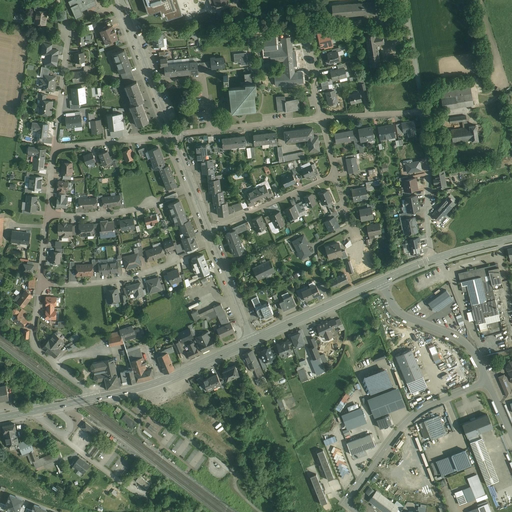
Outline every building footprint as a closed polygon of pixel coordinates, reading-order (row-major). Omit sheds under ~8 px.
[(71,0),(68,1),(76,18),(82,16),(82,15),(83,15),(83,14),(83,13),(82,11),(87,9),(84,3),(82,0),(71,0)] [(82,0),(84,3),(87,9),(96,5),(93,0),(82,0)] [(145,0),(149,11),(160,7),(163,14),(167,13),(168,17),(182,12),(178,0),(145,0)] [(375,2),(332,5),(333,16),(362,14),(366,35),(365,36),(370,66),(381,64),(377,45),(384,44),(383,34),(376,35),(375,34),(372,13),(375,13),(375,2)] [(43,3),(35,3),(34,9),(37,9),(37,10),(42,11),(43,3)] [(42,11),(37,11),(35,23),(45,25),(47,12),(42,11)] [(114,29),(112,26),(109,27),(107,28),(106,26),(103,28),(104,30),(101,31),(106,43),(109,42),(110,44),(113,42),(112,41),(114,40),(118,38),(115,32),(116,32),(116,31),(116,30),(115,29),(114,29)] [(163,34),(158,34),(158,35),(153,35),(154,46),(161,46),(164,45),(163,34)] [(92,35),(77,35),(77,45),(85,45),(85,41),(92,41),(92,35)] [(324,36),(319,37),(321,46),(326,45),(327,48),(332,46),(329,35),(324,36)] [(292,47),(282,48),(282,50),(276,51),(276,49),(270,50),(271,62),(284,61),(285,74),(274,75),(275,85),(299,83),(298,72),(294,73),(292,51),(293,51),(292,47)] [(51,49),(42,48),(42,55),(46,55),(45,64),(57,66),(59,50),(51,49)] [(125,50),(112,55),(119,73),(120,73),(130,69),(132,68),(125,50)] [(83,52),(74,53),(75,63),(81,62),(84,62),(84,58),(83,53),(83,52)] [(242,64),(248,64),(247,52),(235,53),(236,62),(242,62),(242,64)] [(333,53),(327,54),(330,64),(340,61),(337,52),(333,53)] [(160,65),(164,65),(167,65),(167,60),(166,60),(165,55),(159,55),(160,65)] [(223,57),(215,58),(215,57),(211,57),(211,61),(212,68),(215,68),(224,67),(225,67),(224,57),(223,57)] [(189,62),(182,63),(183,73),(190,72),(190,63),(189,62)] [(197,62),(190,63),(190,72),(198,71),(197,66),(197,63),(197,62)] [(182,63),(175,64),(176,73),(183,73),(182,63)] [(176,73),(175,64),(167,65),(164,65),(165,74),(176,73)] [(50,69),(42,67),(40,77),(44,77),(44,75),(49,76),(50,69)] [(338,70),(331,72),(333,80),(346,77),(344,68),(338,70)] [(130,69),(120,73),(123,79),(133,75),(130,69)] [(84,71),(72,72),(73,82),(86,81),(85,72),(85,71),(84,71)] [(49,76),(44,75),(44,77),(43,80),(42,79),(41,85),(43,86),(42,90),(54,91),(56,77),(49,76)] [(133,75),(123,79),(125,86),(135,82),(133,75)] [(135,82),(125,86),(133,105),(141,102),(144,101),(137,81),(135,82)] [(241,87),(228,88),(230,102),(227,102),(228,108),(231,108),(231,113),(237,112),(237,115),(243,115),(243,112),(256,110),(254,93),(257,93),(256,83),(252,83),(246,84),(245,82),(241,83),(241,87)] [(470,84),(440,89),(441,98),(455,96),(467,94),(471,93),(470,84)] [(84,88),(73,89),(74,102),(85,101),(84,88)] [(335,90),(326,92),(329,104),(337,102),(335,90)] [(360,93),(349,96),(351,103),(362,101),(360,93)] [(467,94),(455,96),(457,107),(469,105),(467,94)] [(298,99),(285,100),(285,96),(277,96),(278,111),(286,111),(299,109),(298,99)] [(455,96),(441,98),(443,109),(457,107),(455,96)] [(46,100),(41,99),(41,100),(40,103),(38,104),(38,106),(39,107),(38,113),(51,115),(52,101),(46,100)] [(141,102),(133,105),(130,106),(138,126),(149,121),(141,102)] [(122,113),(108,115),(109,125),(112,125),(112,129),(124,127),(123,127),(123,121),(124,120),(123,120),(122,118),(123,118),(123,117),(122,117),(122,113)] [(81,116),(66,118),(67,127),(82,126),(81,116)] [(101,120),(91,121),(92,121),(93,128),(92,128),(92,134),(102,132),(101,120)] [(414,121),(402,123),(404,132),(409,131),(410,135),(412,135),(413,135),(415,134),(415,131),(415,130),(414,121)] [(48,124),(38,123),(33,123),(32,129),(37,130),(37,135),(34,135),(34,136),(38,136),(45,137),(47,137),(47,132),(48,130),(48,129),(48,125),(48,124)] [(393,125),(378,127),(380,139),(395,136),(393,125)] [(463,127),(451,129),(453,142),(472,140),(472,141),(478,140),(476,125),(469,125),(470,127),(468,127),(466,127),(463,127)] [(372,127),(358,129),(361,141),(374,139),(372,127)] [(313,136),(313,128),(284,131),(285,142),(308,139),(309,151),(319,150),(318,136),(313,136)] [(352,130),(335,134),(336,143),(354,140),(353,135),(352,130)] [(276,132),(268,133),(269,143),(270,143),(277,142),(276,132),(275,132),(276,132)] [(268,133),(261,134),(262,144),(269,143),(268,133)] [(261,134),(254,135),(254,134),(253,134),(254,145),(255,145),(255,144),(262,144),(261,134)] [(244,136),(237,137),(238,146),(245,145),(245,146),(246,146),(245,135),(244,136)] [(229,137),(222,138),(223,148),(231,147),(229,137)] [(237,137),(230,137),(229,137),(231,147),(238,146),(237,137)] [(206,145),(196,146),(197,152),(198,152),(199,155),(197,155),(198,160),(201,159),(208,158),(206,145)] [(45,149),(36,148),(34,148),(34,147),(29,146),(28,153),(32,154),(33,153),(37,153),(36,154),(35,154),(34,162),(43,163),(44,163),(44,158),(45,149)] [(158,147),(148,151),(151,157),(156,170),(160,168),(165,166),(164,161),(163,158),(158,147)] [(127,149),(126,150),(123,152),(127,161),(133,158),(130,149),(129,148),(127,149)] [(144,148),(138,150),(140,156),(146,154),(146,152),(144,148)] [(108,151),(99,154),(103,164),(111,161),(112,161),(110,156),(108,151)] [(304,151),(283,156),(284,161),(305,157),(304,151)] [(92,153),(84,156),(87,164),(95,161),(92,153)] [(352,158),(346,159),(349,173),(358,171),(355,157),(352,158)] [(208,158),(201,159),(203,173),(208,173),(208,176),(214,175),(212,158),(208,158)] [(406,163),(408,172),(422,170),(420,161),(406,163)] [(72,163),(63,162),(62,174),(63,174),(71,175),(72,163)] [(165,166),(160,168),(168,189),(174,187),(177,185),(169,164),(165,166)] [(311,165),(302,169),(302,168),(302,169),(305,178),(306,177),(311,175),(312,178),(312,177),(315,176),(316,176),(313,170),(311,165)] [(468,166),(448,169),(450,175),(469,172),(468,166)] [(443,170),(435,172),(437,188),(446,186),(443,170)] [(292,174),(281,178),(285,187),(296,182),(292,174)] [(219,179),(209,180),(209,183),(210,182),(211,192),(210,192),(213,192),(220,191),(219,179)] [(68,183),(58,182),(57,183),(57,185),(58,186),(57,189),(58,189),(65,190),(67,190),(68,183)] [(265,185),(256,189),(261,198),(260,197),(266,194),(268,197),(273,195),(271,189),(268,190),(265,184),(265,185)] [(366,187),(352,190),(354,201),(368,198),(366,187)] [(256,189),(248,193),(247,193),(249,197),(249,198),(249,197),(250,198),(247,200),(249,206),(250,206),(249,205),(255,203),(253,200),(260,197),(260,199),(261,198),(256,189)] [(328,190),(319,194),(320,194),(322,199),(321,200),(323,204),(332,200),(328,191),(328,190)] [(220,191),(213,192),(215,204),(218,203),(223,203),(222,191),(220,191)] [(176,192),(165,197),(166,202),(178,197),(176,192)] [(312,193),(303,197),(304,198),(304,197),(306,202),(307,205),(308,207),(317,203),(316,203),(312,194),(312,193)] [(37,196),(27,195),(26,209),(26,210),(30,210),(36,211),(36,204),(37,204),(37,200),(37,196)] [(119,195),(111,197),(112,206),(116,206),(117,205),(121,204),(120,199),(120,195),(119,195)] [(417,195),(405,197),(406,206),(418,204),(417,195)] [(57,199),(56,207),(59,207),(67,208),(68,197),(65,197),(63,197),(63,199),(57,199)] [(103,198),(102,198),(103,202),(104,206),(108,206),(109,207),(112,206),(111,197),(103,198)] [(448,197),(440,205),(448,212),(455,203),(453,201),(448,197)] [(96,198),(88,199),(88,208),(91,208),(92,207),(97,207),(96,202),(96,198)] [(79,199),(79,203),(79,208),(84,208),(85,209),(88,208),(88,199),(79,199)] [(179,200),(169,204),(173,214),(183,210),(179,200)] [(223,203),(218,203),(219,216),(228,214),(227,207),(226,202),(223,203)] [(240,203),(232,205),(235,212),(243,209),(240,203)] [(334,204),(328,207),(331,213),(337,211),(334,204)] [(418,204),(406,206),(408,212),(411,212),(419,210),(418,204)] [(294,205),(285,209),(285,210),(285,209),(286,212),(287,215),(288,215),(290,219),(289,220),(299,216),(299,215),(298,216),(294,206),(294,205)] [(448,212),(440,205),(432,215),(439,221),(448,212)] [(367,208),(360,210),(362,220),(373,218),(372,218),(372,214),(371,208),(367,208)] [(183,210),(173,214),(177,225),(180,223),(187,220),(183,210)] [(280,212),(271,216),(273,221),(273,222),(275,228),(285,224),(285,223),(284,224),(279,212),(280,212)] [(157,214),(152,215),(148,216),(149,216),(144,217),(146,225),(150,224),(151,225),(155,224),(154,223),(159,222),(157,214)] [(261,216),(252,220),(253,220),(256,227),(255,228),(257,232),(266,228),(266,227),(265,228),(261,216)] [(333,217),(326,221),(331,230),(330,230),(330,231),(339,226),(334,217),(333,217)] [(407,218),(402,219),(403,219),(405,234),(418,231),(415,217),(407,218)] [(133,218),(120,221),(121,230),(128,229),(135,228),(133,218)] [(195,233),(190,219),(187,220),(180,223),(184,233),(186,237),(193,234),(195,233)] [(108,221),(101,221),(101,223),(102,230),(100,231),(101,237),(102,237),(101,235),(109,234),(109,236),(115,236),(115,235),(115,229),(114,222),(108,222),(108,221)] [(63,223),(63,225),(58,225),(58,230),(59,230),(59,234),(62,234),(62,236),(68,236),(68,234),(72,234),(72,225),(66,225),(66,223),(63,223)] [(245,223),(234,228),(235,230),(236,230),(237,234),(247,229),(245,224),(245,223)] [(379,223),(367,225),(369,236),(375,235),(381,233),(379,223)] [(235,230),(226,233),(234,255),(244,251),(237,234),(236,230),(235,230)] [(21,232),(12,231),(11,242),(20,243),(21,232)] [(30,233),(21,232),(20,243),(29,244),(30,233)] [(193,234),(186,237),(184,233),(180,234),(183,242),(188,253),(199,249),(195,238),(193,234)] [(304,236),(293,241),(302,258),(308,255),(311,254),(307,246),(306,247),(305,245),(307,243),(304,236)] [(419,237),(408,240),(409,242),(406,243),(407,247),(420,245),(419,237)] [(173,241),(164,244),(166,250),(175,246),(175,245),(174,243),(173,241)] [(177,245),(175,245),(175,246),(178,253),(179,252),(181,256),(188,253),(183,242),(177,245)] [(281,243),(273,247),(279,258),(287,254),(281,243)] [(339,243),(326,247),(329,258),(342,254),(341,251),(339,243)] [(420,245),(407,247),(407,252),(410,251),(411,254),(422,252),(420,245)] [(142,246),(134,248),(135,254),(138,253),(139,256),(144,255),(143,250),(142,246)] [(161,246),(154,248),(157,258),(164,255),(163,251),(161,246)] [(146,251),(148,256),(149,260),(157,258),(154,248),(146,251)] [(55,252),(51,251),(50,262),(60,263),(61,253),(61,252),(55,252)] [(135,254),(128,256),(129,258),(124,259),(126,269),(140,265),(139,259),(139,256),(138,253),(135,254)] [(196,269),(198,274),(198,276),(205,273),(204,273),(209,271),(203,255),(198,256),(192,258),(194,265),(193,266),(194,270),(196,269)] [(270,260),(260,265),(265,276),(275,271),(270,260)] [(117,262),(108,263),(109,273),(118,272),(118,267),(117,262)] [(99,264),(100,269),(100,274),(109,273),(108,263),(99,264)] [(27,264),(24,264),(23,272),(33,273),(34,265),(33,265),(27,264)] [(92,264),(84,265),(85,275),(89,275),(93,274),(93,267),(92,264)] [(498,264),(459,273),(459,277),(461,276),(468,272),(470,274),(478,270),(479,272),(487,268),(488,270),(496,266),(498,267),(498,264)] [(84,265),(76,265),(77,275),(81,275),(85,275),(84,265)] [(265,276),(260,265),(253,268),(258,279),(265,276)] [(487,268),(479,272),(478,270),(470,274),(468,272),(461,276),(459,277),(462,287),(482,282),(484,292),(493,290),(493,289),(492,284),(502,282),(503,287),(499,272),(498,267),(496,266),(488,270),(487,268)] [(178,270),(168,273),(172,283),(181,280),(180,275),(178,270)] [(344,273),(336,277),(340,286),(348,282),(344,273)] [(336,277),(328,281),(332,290),(340,286),(336,277)] [(159,278),(147,281),(150,292),(150,291),(154,290),(154,291),(161,289),(162,289),(160,284),(159,278)] [(141,282),(136,284),(126,286),(128,294),(135,292),(136,297),(144,295),(142,289),(141,282)] [(482,282),(462,287),(463,292),(468,290),(471,305),(486,301),(484,292),(482,282)] [(324,283),(317,286),(320,293),(326,290),(324,283)] [(316,285),(309,288),(313,297),(320,294),(320,293),(317,286),(316,285)] [(118,288),(107,290),(109,303),(119,301),(118,288)] [(302,291),(305,299),(306,300),(313,297),(309,288),(302,291)] [(300,289),(296,291),(301,301),(305,299),(302,291),(300,289)] [(17,301),(17,302),(24,307),(33,295),(26,290),(21,297),(17,301)] [(439,295),(428,303),(432,308),(438,311),(453,300),(446,290),(439,295)] [(486,301),(471,305),(476,324),(486,322),(485,317),(499,314),(493,290),(484,292),(486,301)] [(292,295),(283,299),(284,300),(279,302),(283,310),(296,304),(292,295)] [(257,296),(251,299),(256,308),(261,305),(257,296)] [(261,305),(256,308),(260,319),(273,313),(269,302),(261,305)] [(230,323),(221,304),(214,307),(223,326),(230,323)] [(16,309),(13,310),(12,312),(12,314),(16,317),(19,314),(20,312),(16,309)] [(19,314),(16,317),(14,320),(23,327),(28,320),(24,317),(19,314)] [(345,329),(340,318),(336,320),(342,331),(345,329)] [(334,320),(329,322),(332,328),(338,326),(335,320),(334,320)] [(327,321),(324,322),(324,323),(322,324),(321,324),(318,325),(317,327),(320,334),(322,334),(324,334),(330,331),(331,330),(332,328),(329,322),(327,321)] [(217,329),(221,337),(232,331),(231,328),(233,327),(231,322),(230,323),(223,326),(217,329)] [(192,324),(188,326),(189,329),(192,336),(196,334),(192,324)] [(132,326),(119,330),(120,331),(122,339),(132,336),(132,338),(140,336),(138,329),(134,331),(132,326)] [(189,329),(179,333),(180,337),(180,338),(181,341),(182,342),(185,340),(193,337),(192,336),(189,329)] [(120,331),(108,334),(110,346),(124,343),(122,339),(120,331)] [(208,332),(196,337),(203,352),(215,346),(213,342),(215,341),(214,338),(212,339),(208,332)] [(57,335),(54,333),(48,340),(43,348),(55,357),(61,350),(58,348),(64,341),(63,340),(57,335)] [(77,333),(69,339),(75,343),(81,340),(77,333)] [(300,333),(292,336),(293,340),(294,343),(296,346),(304,343),(302,337),(301,335),(300,333)] [(287,341),(283,343),(281,344),(280,343),(277,344),(279,350),(280,352),(282,356),(287,354),(287,352),(291,351),(287,341)] [(183,352),(179,342),(174,344),(178,354),(180,353),(183,352)] [(195,346),(194,342),(187,345),(190,351),(187,352),(190,359),(199,355),(196,346),(195,346)] [(429,346),(433,354),(439,352),(435,343),(429,346)] [(316,346),(312,348),(309,349),(313,359),(313,360),(318,358),(320,357),(316,346)] [(270,348),(267,349),(266,348),(263,350),(263,351),(260,352),(264,361),(273,358),(270,348)] [(128,354),(127,354),(130,361),(143,357),(140,349),(128,354)] [(411,349),(395,356),(401,370),(416,364),(417,363),(411,349)] [(252,350),(244,354),(250,368),(258,364),(259,364),(252,350)] [(167,353),(157,357),(164,374),(174,370),(167,353)] [(143,357),(130,361),(133,370),(134,373),(147,370),(143,357)] [(267,368),(262,357),(259,358),(263,369),(267,368)] [(318,358),(313,360),(313,359),(311,360),(315,371),(322,368),(318,358)] [(114,359),(92,364),(91,366),(91,370),(94,371),(95,371),(95,374),(94,376),(95,380),(97,382),(102,380),(103,380),(105,379),(107,388),(119,386),(118,381),(121,380),(120,376),(117,376),(117,374),(114,359)] [(416,364),(401,370),(407,382),(421,376),(416,364)] [(260,365),(254,368),(258,378),(258,379),(261,377),(264,376),(260,365)] [(235,366),(223,371),(227,381),(239,375),(235,366)] [(304,368),(297,371),(301,379),(307,377),(304,368)] [(147,370),(134,373),(136,381),(154,377),(152,369),(147,370)] [(133,370),(120,372),(123,384),(128,383),(136,381),(134,373),(133,370)] [(385,370),(366,377),(372,393),(391,386),(385,370)] [(217,374),(209,378),(213,387),(220,384),(221,384),(220,381),(217,374)] [(511,390),(504,374),(498,377),(507,396),(511,394),(511,390)] [(421,376),(407,382),(411,393),(425,387),(423,382),(425,381),(423,375),(421,376)] [(261,377),(258,379),(258,378),(255,380),(258,386),(264,383),(262,380),(261,377)] [(209,378),(203,380),(208,390),(213,387),(209,378)] [(6,385),(0,385),(0,400),(9,398),(6,385)] [(373,396),(396,388),(395,386),(372,394),(373,396)] [(398,390),(369,401),(375,415),(378,414),(396,407),(403,404),(398,390)] [(283,398),(277,400),(282,412),(287,410),(283,398)] [(136,422),(129,417),(125,414),(121,419),(128,424),(127,425),(132,429),(136,422)] [(487,414),(463,424),(468,437),(492,427),(487,414)] [(439,415),(424,421),(430,436),(431,440),(447,434),(439,415)] [(385,416),(377,419),(380,428),(388,425),(385,416)] [(424,421),(419,423),(425,438),(430,436),(424,421)] [(98,432),(85,422),(81,427),(88,432),(94,437),(98,432)] [(15,424),(2,426),(4,433),(4,432),(7,446),(18,444),(18,443),(15,430),(16,430),(15,424)] [(371,434),(347,443),(351,454),(375,445),(371,434)] [(482,437),(470,442),(487,485),(489,484),(499,480),(482,437)] [(30,439),(18,443),(18,444),(19,447),(22,454),(29,451),(34,449),(30,439)] [(34,449),(29,451),(33,461),(38,459),(34,449)] [(323,450),(317,452),(328,480),(334,478),(323,450)] [(466,450),(436,461),(442,475),(471,464),(466,450)] [(38,459),(33,461),(35,467),(46,463),(43,457),(38,459)] [(89,465),(79,458),(74,465),(84,473),(89,465)] [(378,473),(372,479),(374,481),(380,475),(378,473)] [(316,474),(310,477),(321,505),(327,502),(316,474)] [(477,475),(469,478),(477,497),(484,494),(477,475)] [(150,484),(140,476),(136,480),(147,489),(150,484)] [(376,491),(369,485),(365,490),(373,496),(376,491)] [(394,511),(399,507),(384,496),(376,491),(373,496),(369,501),(384,511),(394,511)] [(463,491),(459,492),(455,494),(456,494),(456,496),(459,504),(463,502),(467,501),(463,491)] [(18,511),(23,500),(10,495),(5,507),(17,511),(18,511)] [(490,511),(487,503),(480,506),(482,511),(490,511)]
